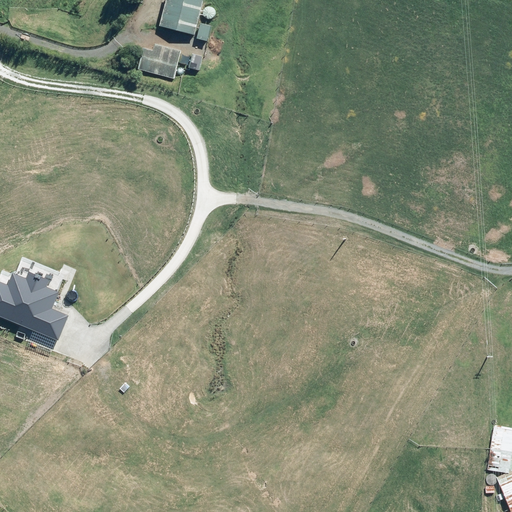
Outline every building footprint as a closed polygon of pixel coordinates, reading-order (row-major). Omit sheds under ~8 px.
[(205,3),(193,0),(167,0),(161,28),(195,37),(205,3)] [(212,27),(203,25),(199,40),(208,42),(212,27)] [(146,49),(140,71),(174,81),(182,52),(157,45),(155,51),(146,49)] [(511,456),(511,429),(495,427),(488,470),(509,474),(511,456)] [(511,511),(511,474),(498,480),(511,511)]
